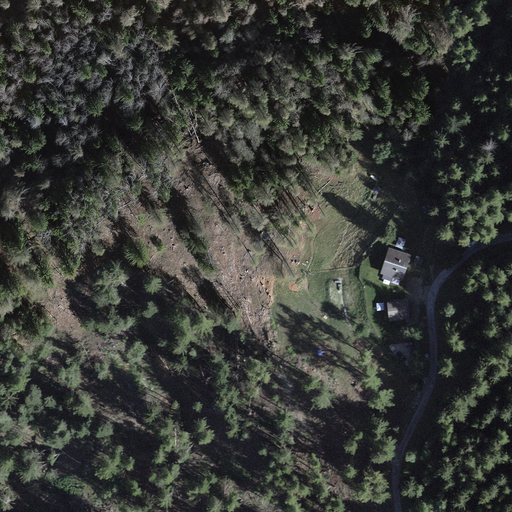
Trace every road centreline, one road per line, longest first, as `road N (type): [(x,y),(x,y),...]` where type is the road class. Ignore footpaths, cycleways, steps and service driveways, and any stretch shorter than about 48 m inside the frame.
road 1 (track): [(511,236),(470,250),(434,289),(430,383),(398,455),(398,511)]
road 2 (track): [(430,383),(379,321),(372,274)]
